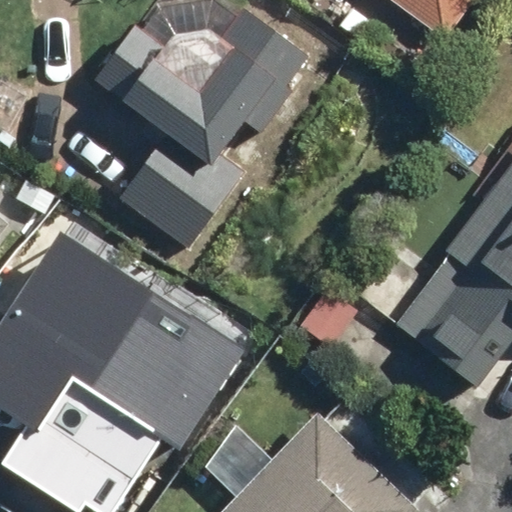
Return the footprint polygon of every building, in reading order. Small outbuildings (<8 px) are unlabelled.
[(380,0),(443,44),(474,0),(380,0)] [(114,204),(187,254),(318,66),(241,13),(237,19),(214,4),(157,11),(141,34),(133,28),(93,85),(163,133),(114,204)] [(387,265),(360,302),(479,389),(511,344),(511,163),(419,289),(387,265)] [(79,511),(83,507),(91,511),(110,511),(164,432),(181,443),(242,351),(64,234),(0,330),(0,413),(26,431),(4,464),(76,511),(79,511)] [(418,511),(316,414),(220,511),(418,511)]
